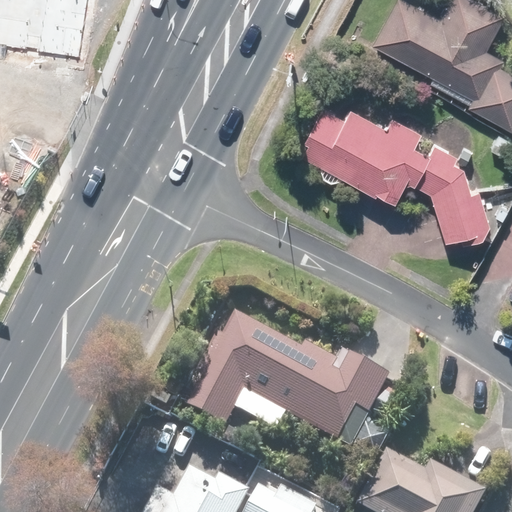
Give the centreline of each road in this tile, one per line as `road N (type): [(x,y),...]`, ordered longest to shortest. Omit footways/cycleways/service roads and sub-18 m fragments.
road 1 (residential): [(146,174),(511,364)]
road 2 (secondary): [(146,174),(0,456)]
road 3 (secondary): [(283,0),(146,174)]
road 4 (secondary): [(146,174),(175,42)]
